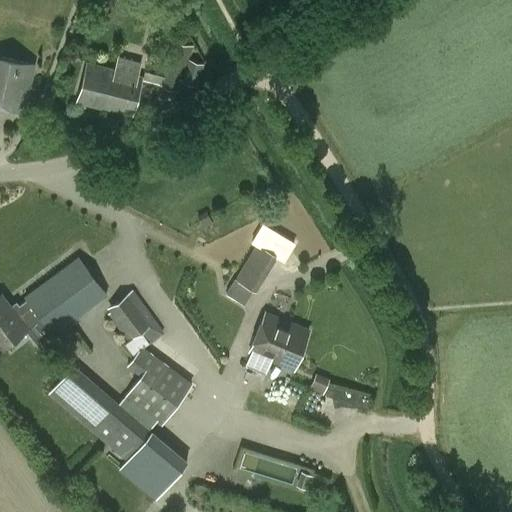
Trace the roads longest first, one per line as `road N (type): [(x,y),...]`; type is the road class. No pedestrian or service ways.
road 1 (track): [(465,511),(433,455),(416,320),(260,59)]
road 2 (unclassified): [(0,175),(56,167),(148,134),(336,0)]
